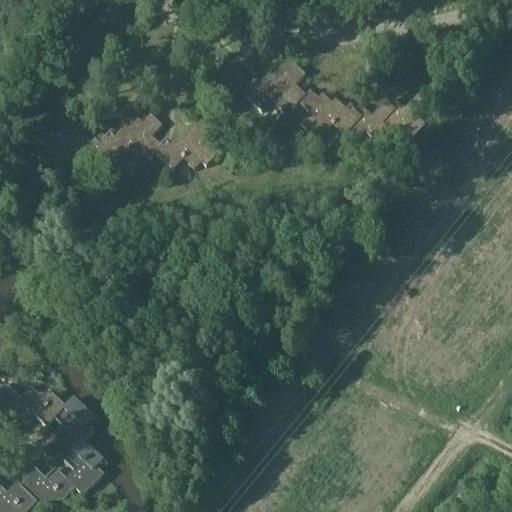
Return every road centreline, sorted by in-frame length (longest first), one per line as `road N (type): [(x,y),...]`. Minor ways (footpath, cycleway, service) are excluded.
road 1 (track): [(511,453),(279,347),(126,297)]
road 2 (residential): [(497,0),(378,34),(300,35),(190,22),(151,0)]
